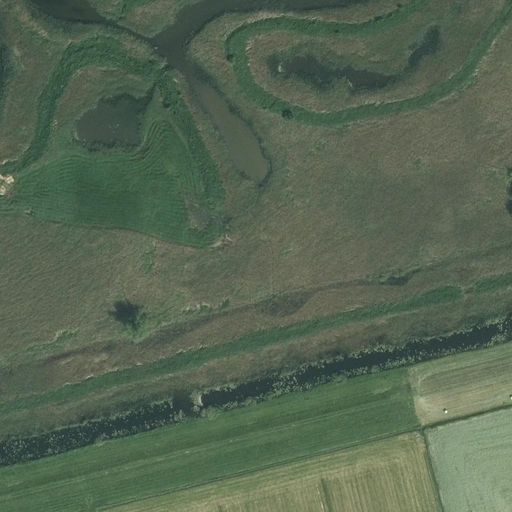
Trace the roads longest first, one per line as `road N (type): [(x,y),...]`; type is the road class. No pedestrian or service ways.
road 1 (track): [(0,409),(511,278)]
road 2 (track): [(0,173),(37,148),(67,66),(84,55),(108,56),(167,85),(215,199)]
